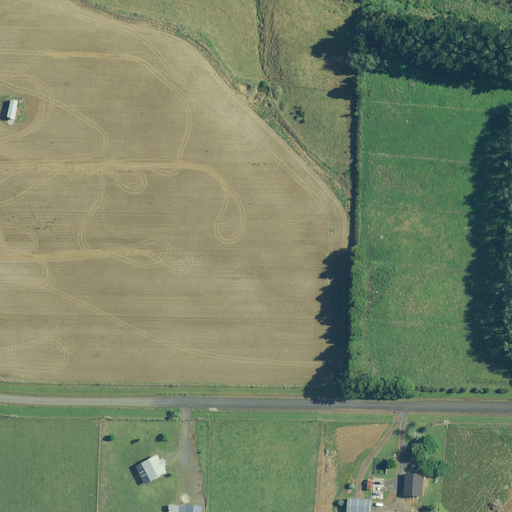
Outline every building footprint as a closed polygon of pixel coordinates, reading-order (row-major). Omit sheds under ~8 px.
[(19,100),(12,99),(8,117),(15,118),(19,100)] [(140,473),(144,471),(146,475),(148,474),(152,481),(168,472),(164,466),(166,464),(163,458),(160,459),(158,455),(137,466),(140,473)] [(428,474),(406,473),(405,494),(423,495),(424,486),(428,486),(428,474)] [(182,478),(174,477),(173,487),(181,488),(182,478)] [(374,478),(369,478),(368,489),(373,490),(373,498),(383,499),(384,479),(374,478)] [(370,511),(371,500),(349,498),(347,511),(370,511)]
